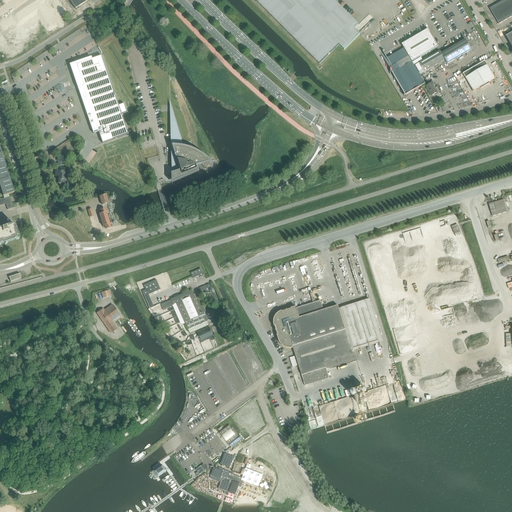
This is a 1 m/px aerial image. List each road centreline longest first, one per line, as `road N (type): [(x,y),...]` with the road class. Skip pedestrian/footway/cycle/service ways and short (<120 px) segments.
road 1 (unclassified): [(511,183),(242,269),(238,291),(293,399)]
road 2 (tertiary): [(101,248),(278,189),(305,169),(329,129)]
road 3 (residential): [(0,304),(205,246)]
road 4 (secondary): [(181,0),(278,95),(329,129)]
road 5 (secondary): [(329,129),(412,148),(511,123)]
road 6 (secondary): [(511,117),(421,134),(335,118)]
road 7 (secondary): [(335,118),(201,0)]
road 8 (unknown): [(388,358),(407,350),(423,323),(490,321),(504,306),(511,309)]
road 9 (unknown): [(388,358),(354,231)]
road 10 (unclassified): [(511,98),(429,118),(384,114)]
